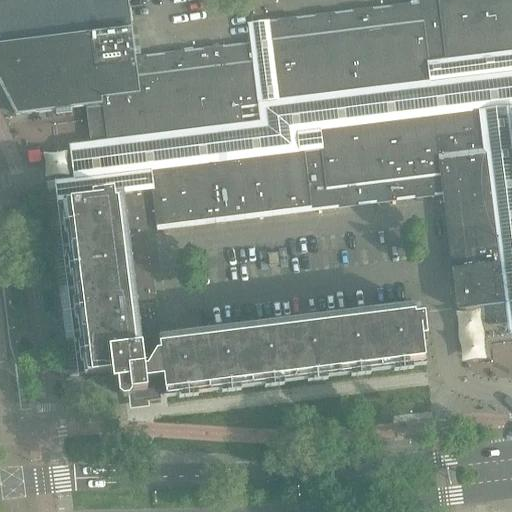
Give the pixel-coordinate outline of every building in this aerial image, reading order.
[(0,0),(0,83),(17,116),(96,106),(96,107),(103,106),(102,100),(122,97),(140,95),(136,58),(128,0),(0,0)] [(456,62),(448,0),(418,0),(419,3),(401,6),(412,97),(433,94),(429,67),(434,67),(434,65),(456,62)] [(477,0),(448,0),(456,62),(485,59),(477,0)] [(477,0),(485,59),(511,55),(511,45),(506,0),(477,0)] [(363,10),(373,93),(392,90),(393,99),(412,97),(401,6),(363,10)] [(363,10),(344,13),(350,62),(331,64),(335,97),(373,93),(363,10)] [(344,13),(296,19),(306,101),(335,97),(331,64),(350,62),(344,13)] [(296,19),(269,22),(267,22),(277,105),(306,101),(296,19)] [(252,44),(232,46),(242,128),(244,128),(260,126),(258,107),(260,106),(252,44)] [(223,130),(222,130),(223,140),(245,137),(244,128),(242,128),(232,46),(213,49),(223,130)] [(204,133),(222,130),(223,130),(213,49),(194,51),(204,133)] [(194,51),(175,53),(180,94),(161,97),(166,137),(204,133),(194,51)] [(136,58),(140,95),(141,95),(147,139),(166,137),(161,97),(180,94),(175,53),(136,58)] [(122,97),(128,142),(147,139),(141,95),(140,95),(122,97)] [(128,142),(122,97),(102,100),(103,106),(96,107),(100,140),(107,139),(107,144),(128,142)] [(486,108),(473,109),(434,114),(437,139),(489,132),(486,108)] [(357,114),(337,117),(349,208),(387,203),(377,121),(358,123),(357,114)] [(434,114),(415,116),(425,198),(443,196),(444,196),(437,139),(434,114)] [(321,148),(303,150),(311,213),(349,208),(337,117),(337,116),(317,119),(321,148)] [(396,119),(406,201),(425,198),(415,116),(396,119)] [(377,121),(387,203),(406,201),(396,119),(377,121)] [(489,132),(437,139),(444,196),(443,196),(455,292),(457,311),(511,304),(489,132)] [(265,155),(273,217),(311,213),(303,150),(265,155)] [(189,164),(188,155),(168,157),(177,229),(206,226),(202,196),(212,195),(208,162),(189,164)] [(236,159),(244,221),(273,217),(265,155),(236,159)] [(177,229),(168,157),(148,160),(157,232),(177,229)] [(202,196),(206,226),(244,221),(236,159),(208,162),(212,195),(202,196)] [(115,376),(114,377),(115,378),(115,379),(116,379),(117,380),(120,396),(123,398),(129,398),(128,393),(137,392),(139,404),(160,402),(159,396),(166,396),(426,364),(423,342),(428,341),(424,314),(420,315),(418,306),(160,338),(142,192),(111,196),(110,192),(92,194),(93,199),(66,202),(87,376),(117,372),(117,374),(116,374),(115,375),(115,376)] [(267,254),(269,267),(280,266),(278,253),(267,254)]
